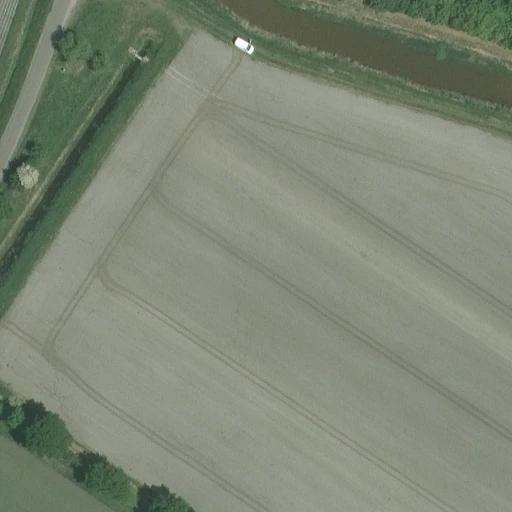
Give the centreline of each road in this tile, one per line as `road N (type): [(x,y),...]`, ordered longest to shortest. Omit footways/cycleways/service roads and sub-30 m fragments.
road 1 (track): [(0,404),(158,511)]
road 2 (unclassified): [(0,163),(64,0)]
